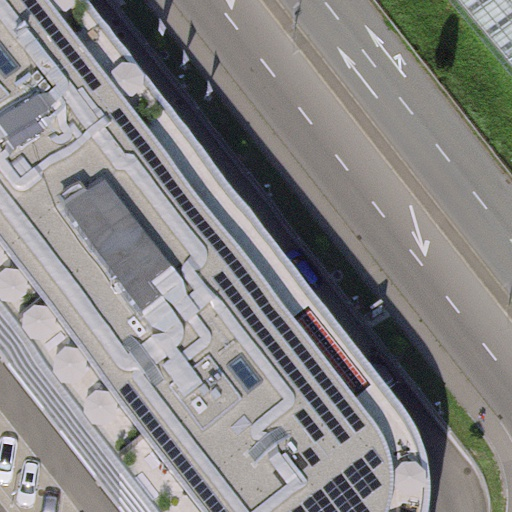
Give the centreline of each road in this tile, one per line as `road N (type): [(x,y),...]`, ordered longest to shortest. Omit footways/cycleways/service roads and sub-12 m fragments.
road 1 (secondary): [(217,0),(511,378)]
road 2 (secondary): [(511,239),(324,0)]
